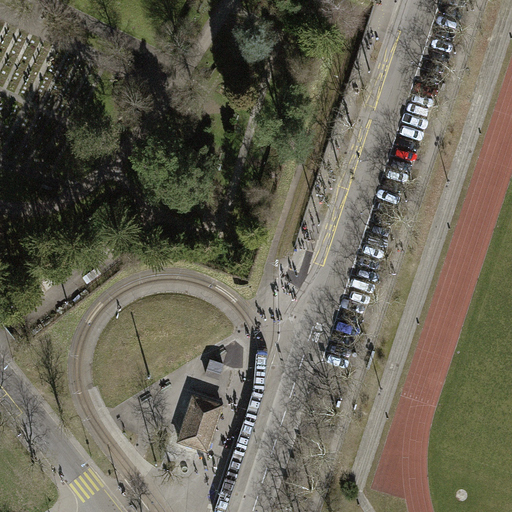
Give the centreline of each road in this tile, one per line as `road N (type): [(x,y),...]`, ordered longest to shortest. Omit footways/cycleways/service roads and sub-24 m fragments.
road 1 (residential): [(421,0),(255,511)]
road 2 (unclassified): [(100,511),(0,381)]
